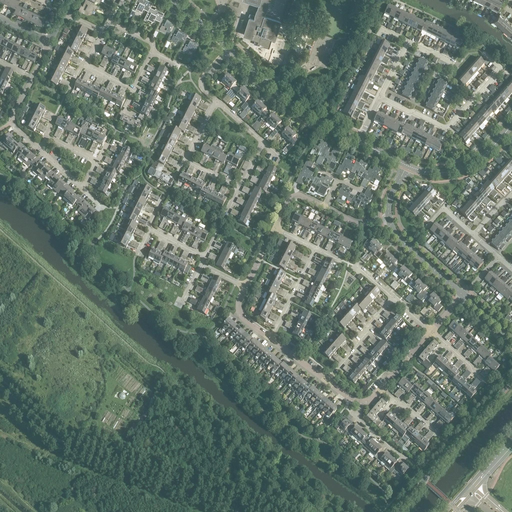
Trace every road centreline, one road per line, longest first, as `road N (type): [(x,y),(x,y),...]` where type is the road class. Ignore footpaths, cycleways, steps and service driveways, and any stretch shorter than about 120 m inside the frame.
road 1 (unknown): [(0,399),(53,446),(223,511)]
road 2 (residential): [(380,97),(447,126),(500,69),(482,53)]
road 3 (unclassified): [(396,511),(511,382)]
road 4 (tertiary): [(228,48),(291,105),(358,141)]
road 5 (residential): [(38,149),(12,119),(48,43)]
road 6 (tertiary): [(407,166),(457,170),(511,125)]
